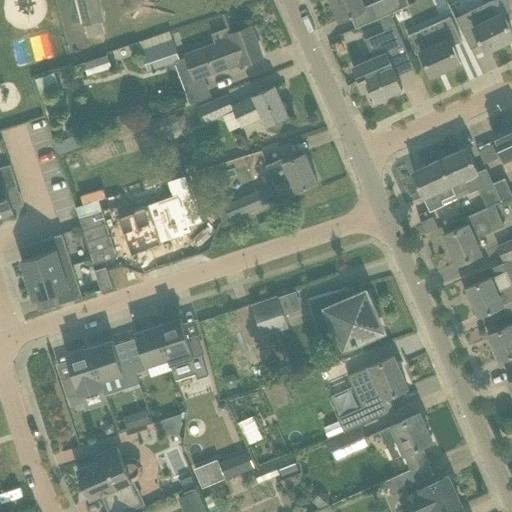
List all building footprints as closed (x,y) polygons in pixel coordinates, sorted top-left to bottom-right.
[(98,0),(79,0),(86,23),(103,19),(98,0)] [(365,9),(360,0),(332,0),(340,19),(365,9)] [(379,0),(368,5),(375,20),(382,17),(391,13),(409,5),(407,0),(379,0)] [(493,0),(488,3),(456,19),(470,48),(481,43),(485,51),(511,37),(511,33),(502,14),(510,10),(504,0),(493,0)] [(426,28),(408,36),(417,54),(421,52),(423,56),(431,75),(459,62),(452,46),(462,41),(451,17),(426,28)] [(186,58),(194,79),(187,82),(195,102),(211,96),(204,76),(241,61),(242,64),(262,56),(250,26),(232,33),(230,27),(211,34),(215,42),(185,53),(186,58)] [(372,57),(352,66),(363,91),(370,88),(375,100),(389,94),(391,96),(401,92),(400,89),(402,88),(396,73),(412,66),(413,68),(414,67),(396,26),(365,39),(372,57)] [(141,51),(173,39),(170,30),(137,41),(141,51)] [(181,60),(173,39),(141,51),(148,71),(179,60),(181,60)] [(109,53),(85,61),(89,73),(113,65),(109,53)] [(186,58),(181,60),(179,60),(187,82),(194,79),(186,58)] [(265,125),(270,123),(288,115),(275,86),(230,106),(226,95),(197,108),(203,122),(231,109),(239,125),(260,115),(265,125)] [(175,112),(149,122),(157,145),(184,135),(182,130),(188,127),(183,114),(177,117),(175,112)] [(113,116),(115,131),(127,129),(125,114),(113,116)] [(511,125),(491,134),(502,158),(511,153),(511,125)] [(55,143),(60,155),(87,144),(82,133),(55,143)] [(480,151),(485,163),(497,157),(492,146),(480,151)] [(440,159),(457,197),(483,184),(467,147),(440,159)] [(282,159),(266,165),(274,184),(280,197),(299,189),(317,181),(305,153),(284,163),(282,159)] [(430,210),(449,201),(457,197),(440,159),(413,171),(430,210)] [(10,164),(0,167),(0,216),(13,212),(6,190),(18,186),(10,164)] [(134,211),(118,217),(132,255),(163,243),(162,242),(192,231),(190,226),(203,221),(186,175),(166,180),(172,195),(133,209),(134,211)] [(259,190),(224,205),(229,219),(265,204),(259,190)] [(483,199),(486,208),(495,204),(498,202),(495,194),(483,199)] [(444,235),(457,264),(482,253),(475,237),(504,225),(495,204),(486,208),(465,217),(468,224),(444,235)] [(28,279),(72,265),(62,233),(38,241),(42,253),(21,259),(28,279)] [(511,239),(498,246),(505,261),(511,258),(511,239)] [(511,258),(505,261),(487,270),(490,277),(467,287),(479,314),(502,304),(511,299),(511,285),(511,283),(511,258)] [(82,297),(72,265),(28,279),(34,299),(55,292),(59,304),(82,297)] [(112,288),(105,267),(95,271),(102,292),(112,288)] [(331,309),(337,328),(344,346),(353,342),(354,344),(358,342),(357,340),(382,329),(376,317),(375,317),(376,318),(373,319),(366,294),(355,297),(355,298),(356,298),(357,302),(349,304),(344,288),(308,299),(313,315),(331,309)] [(251,303),(260,331),(286,322),(277,294),(251,303)] [(158,326),(169,360),(176,380),(195,374),(197,378),(208,374),(201,354),(205,353),(199,333),(187,337),(181,319),(158,326)] [(511,322),(506,325),(488,334),(500,360),(511,354),(511,322)] [(132,361),(136,372),(148,368),(147,367),(169,360),(158,326),(136,334),(143,357),(132,361)] [(113,341),(90,349),(101,382),(123,375),(123,376),(127,387),(139,383),(136,372),(132,361),(121,365),(113,341)] [(101,382),(90,349),(67,356),(73,374),(62,378),(68,398),(103,387),(101,382)] [(361,406),(338,416),(345,431),(395,409),(389,395),(408,387),(393,355),(375,363),(352,374),(348,375),(361,406)] [(292,381),(302,402),(340,385),(330,364),(292,381)] [(227,375),(225,382),(230,387),(237,385),(239,379),(233,373),(227,375)] [(231,411),(227,402),(218,406),(220,412),(225,414),(231,411)] [(135,414),(139,426),(151,422),(147,410),(135,414)] [(182,413),(157,421),(161,434),(180,432),(182,413)] [(380,431),(386,444),(392,458),(402,453),(410,470),(410,471),(428,463),(420,446),(432,441),(419,413),(380,431)] [(253,416),(238,423),(243,433),(258,426),(253,416)] [(107,425),(104,430),(106,435),(115,432),(112,423),(107,425)] [(361,427),(328,440),(335,458),(369,444),(361,427)] [(97,461),(77,470),(90,499),(103,494),(110,511),(121,511),(142,503),(136,490),(131,479),(137,478),(141,474),(143,469),(142,463),(138,458),(132,457),(126,458),(123,461),(117,446),(95,455),(97,461)] [(234,457),(240,473),(254,467),(248,451),(234,457)] [(293,455),(276,462),(282,476),(298,469),(293,455)] [(218,460),(195,469),(203,487),(225,478),(219,463),(218,460)] [(392,495),(405,490),(408,497),(401,499),(406,511),(441,511),(442,511),(461,503),(448,476),(436,481),(428,463),(410,471),(410,470),(386,480),(392,495)] [(185,489),(197,484),(193,476),(182,481),(185,489)] [(193,491),(178,497),(184,511),(200,505),(193,491)] [(321,492),(315,492),(312,502),(320,509),(328,505),(328,499),(321,492)]
